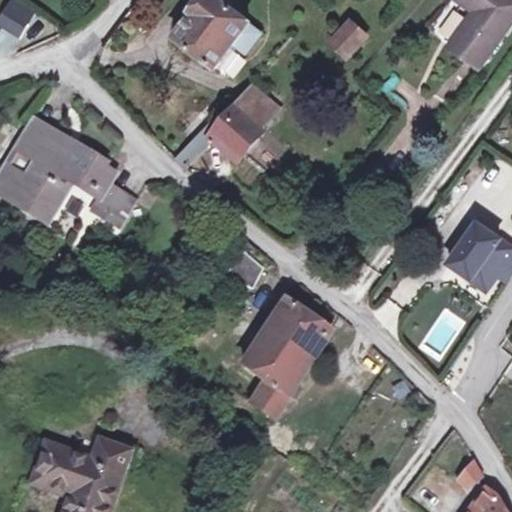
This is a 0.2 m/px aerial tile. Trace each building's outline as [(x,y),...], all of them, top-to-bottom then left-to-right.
[(32,5),(24,0),(15,0),(4,19),(18,28),(32,5)] [(254,26),(222,0),(205,0),(194,14),(197,15),(177,40),(216,71),(237,47),(253,27),(254,26)] [(482,65),(511,23),(511,0),(461,0),(479,14),(456,46),(482,65)] [(372,36),(356,24),(338,46),(353,59),(372,36)] [(237,47),(247,56),(263,36),(253,27),(237,47)] [(406,109),(416,98),(402,86),(392,97),(406,109)] [(245,161),(270,134),(266,131),(282,111),(257,90),(220,140),(217,143),(229,155),(233,151),(245,161)] [(112,164),(39,122),(0,185),(0,193),(36,214),(41,207),(58,217),(82,178),(109,194),(106,200),(108,201),(101,213),(125,227),(141,201),(116,187),(123,176),(110,168),(112,164)] [(220,140),(212,133),(178,158),(187,167),(217,143),(220,140)] [(233,151),(229,155),(240,165),(245,161),(233,151)] [(54,224),(58,217),(41,207),(36,214),(54,224)] [(511,242),(486,225),(458,266),(484,284),(485,282),(495,288),(511,261),(511,242)] [(267,266),(241,252),(231,275),(257,288),(267,266)] [(70,268),(55,259),(50,270),(64,279),(70,268)] [(83,275),(70,268),(64,279),(76,286),(83,275)] [(289,300),(269,332),(316,362),(326,346),(337,329),(289,300)] [(297,396),(316,362),(269,332),(248,366),(271,380),(279,384),(264,408),(285,420),(300,397),(297,396)] [(256,403),(264,408),(279,384),(271,380),(256,403)] [(139,455),(108,441),(105,447),(130,457),(123,474),(131,477),(139,455)] [(82,462),(80,467),(95,473),(104,449),(99,446),(91,467),(82,462)] [(108,511),(123,474),(130,457),(105,447),(104,449),(95,473),(80,467),(83,460),(48,448),(35,484),(70,497),(64,511),(108,511)] [(472,488),(485,477),(480,469),(477,464),(461,480),(472,488)] [(509,511),(501,498),(491,511),(509,511)]
